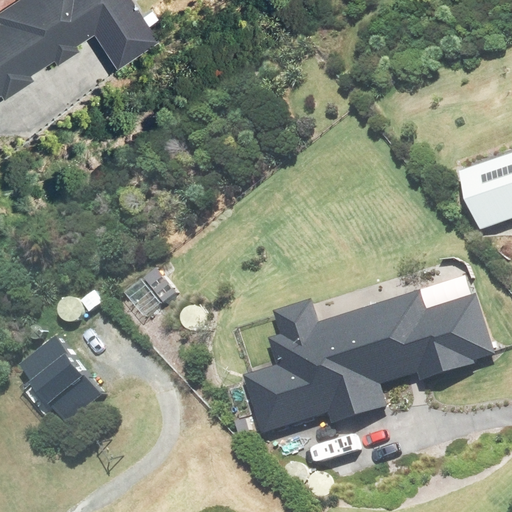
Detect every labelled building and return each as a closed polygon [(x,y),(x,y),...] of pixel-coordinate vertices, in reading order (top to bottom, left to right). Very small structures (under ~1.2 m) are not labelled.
[(0,88),(92,29),(116,66),(158,40),(132,0),(11,0),(0,7),(0,88)] [(511,155),(464,170),(483,231),(511,221),(511,155)] [(476,294),(469,274),(322,320),(315,299),(278,311),(285,332),(273,336),(281,364),(247,374),(265,431),(333,409),(337,422),(391,405),(385,388),(498,353),(479,293),(476,294)] [(201,305),(182,312),(188,330),(208,322),(201,305)] [(93,316),(76,328),(87,343),(104,331),(93,316)] [(59,336),(24,364),(70,422),(105,394),(59,336)]
